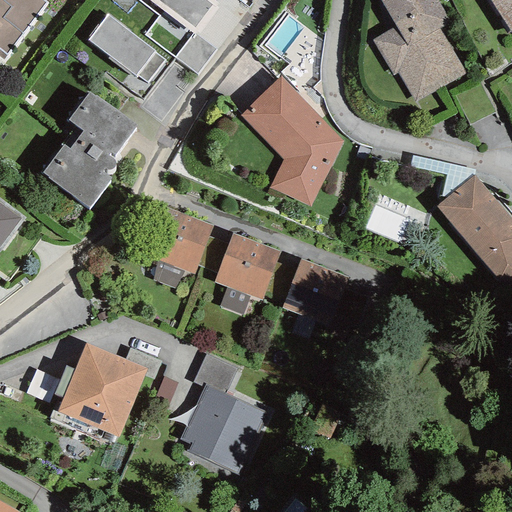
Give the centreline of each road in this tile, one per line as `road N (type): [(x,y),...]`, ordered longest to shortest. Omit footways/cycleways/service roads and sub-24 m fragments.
road 1 (residential): [(0,328),(146,198),(182,123),(270,0)]
road 2 (residential): [(341,0),(330,61),(333,109),(357,138),(483,169),(511,187)]
